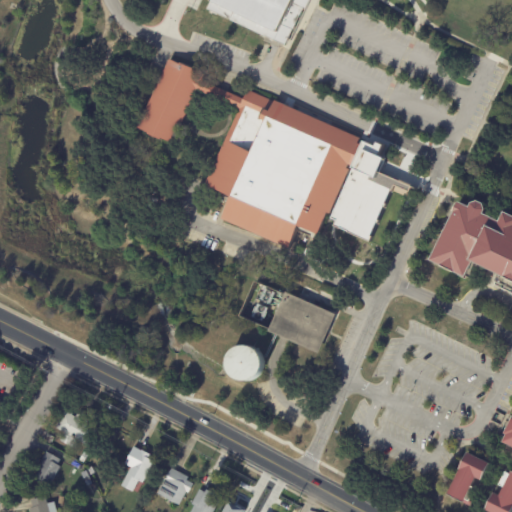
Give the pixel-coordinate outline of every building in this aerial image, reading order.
[(211,0),(207,9),(284,45),(302,8),(305,9),(309,0),(211,0)] [(511,2),(506,0),(437,0),(511,33),(511,31),(511,2)] [(170,59),(139,128),(174,144),(197,91),(238,109),(205,184),(232,196),(222,218),(297,254),(365,281),(381,243),(400,195),(403,187),(406,178),(410,170),(417,156),(371,128),(360,138),(247,89),(243,99),(201,81),(205,73),(170,59)] [(456,207),(467,212),(472,202),(486,208),(482,217),(498,224),(503,213),(511,217),(511,280),(467,259),(460,274),(431,260),(456,207)] [(248,255),(222,246),(220,253),(246,262),(248,255)] [(240,317),(269,329),(284,293),(255,281),(240,317)] [(296,299),(334,315),(316,355),(265,333),(283,293),(296,299)] [(253,345),(264,355),(265,370),(252,379),(237,378),(230,371),(232,359),(233,353),(237,349),(244,346),(253,345)] [(85,416),(89,419),(87,423),(98,430),(88,446),(79,441),(74,451),(59,443),(64,432),(55,427),(64,410),(75,416),(77,413),(85,416)] [(511,420),(499,445),(511,452),(511,420)] [(41,439),(44,432),(56,437),(53,444),(41,439)] [(135,446),(142,450),(141,451),(150,456),(148,459),(154,462),(143,483),(139,481),(133,492),(122,486),(132,468),(128,466),(129,463),(126,462),(135,446)] [(57,472),(49,486),(34,478),(41,466),(39,465),(47,451),(62,460),(59,465),(61,466),(57,472)] [(79,460),(84,451),(92,456),(87,464),(79,460)] [(445,494),(464,454),(487,465),(468,505),(445,494)] [(81,473),(92,467),(99,480),(88,486),(81,473)] [(170,468),(187,477),(186,480),(193,484),(189,493),(185,492),(178,504),(156,493),(162,483),(160,482),(162,478),(164,479),(170,468)] [(486,511),(506,473),(511,476),(511,511),(486,511)] [(208,490),(220,497),(211,511),(189,511),(193,505),(191,504),(199,489),(203,492),(205,489),(208,490)] [(31,511),(30,508),(33,507),(32,500),(46,496),(48,503),(55,501),(57,511),(31,511)] [(60,503),(61,496),(68,497),(67,504),(60,503)] [(233,499),(244,505),(241,510),(245,511),(224,511),(232,499),(233,499)]
